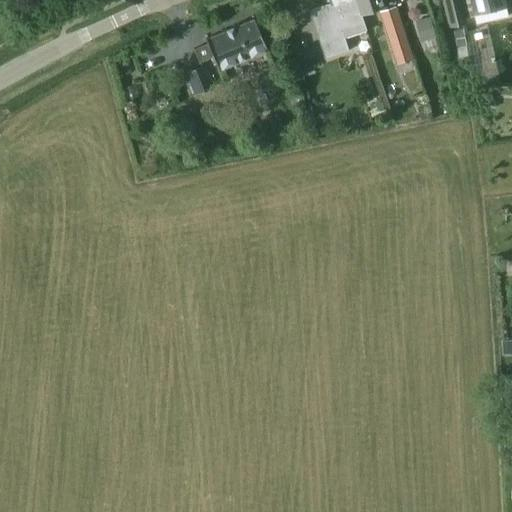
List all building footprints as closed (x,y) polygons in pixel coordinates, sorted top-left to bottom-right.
[(366,32),(358,10),(359,9),(355,0),(330,0),(332,4),(309,11),(325,60),(348,53),(344,39),(366,32)] [(355,0),(359,9),(383,1),(382,0),(355,0)] [(466,24),(460,0),(441,0),(443,5),(448,27),(466,24)] [(469,0),(474,16),(507,8),(505,0),(469,0)] [(408,44),(396,6),(380,11),(389,42),(390,41),(398,68),(405,66),(404,61),(413,58),(409,44),(408,44)] [(435,38),(430,18),(415,22),(420,42),(435,38)] [(219,71),(267,51),(254,20),(206,40),(219,71)] [(185,73),(195,96),(214,88),(205,65),(185,73)] [(503,398),(511,398),(511,382),(503,382),(503,398)]
